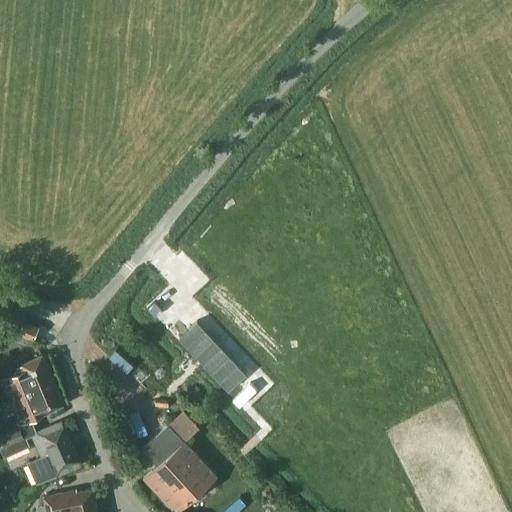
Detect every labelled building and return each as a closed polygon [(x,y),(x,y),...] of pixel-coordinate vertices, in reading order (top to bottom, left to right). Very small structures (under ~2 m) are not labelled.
[(7,323),(35,337),(41,326),(12,312),(7,323)] [(3,379),(5,384),(13,404),(22,422),(30,418),(62,403),(42,354),(18,366),(20,370),(3,379)] [(64,423),(62,419),(56,422),(56,421),(31,432),(42,456),(28,462),(37,482),(76,465),(75,465),(81,462),(79,458),(80,458),(64,423)] [(0,440),(3,448),(26,437),(25,435),(36,430),(32,421),(16,428),(15,426),(0,432),(0,440)] [(177,446),(185,438),(170,421),(142,446),(157,463),(143,476),(175,511),(209,482),(177,446)] [(96,511),(92,488),(79,491),(79,490),(44,496),(47,511),(96,511)]
